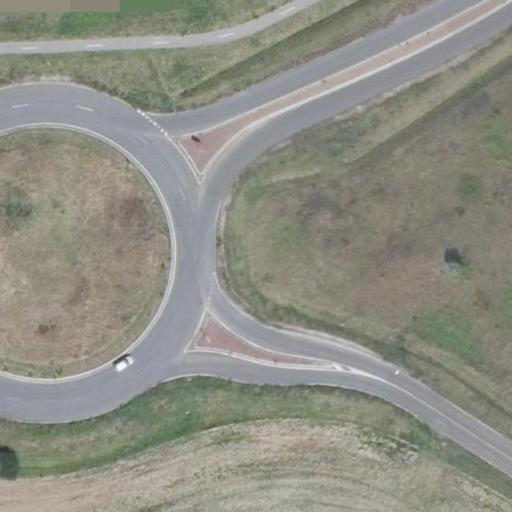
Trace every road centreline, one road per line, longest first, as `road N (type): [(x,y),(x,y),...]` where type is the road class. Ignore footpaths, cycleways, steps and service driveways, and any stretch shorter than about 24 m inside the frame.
road 1 (primary): [(192,214),(207,171),(246,141),(401,74),(511,12)]
road 2 (primary): [(460,0),(239,103),(138,132)]
road 3 (tertiary): [(330,374),(385,383),(511,461)]
road 4 (tertiary): [(152,359),(330,374)]
road 5 (primary): [(0,398),(55,404),(110,389),(152,359)]
road 6 (tertiary): [(330,374),(193,285)]
road 7 (primary): [(138,132),(98,109),(45,99),(0,107)]
